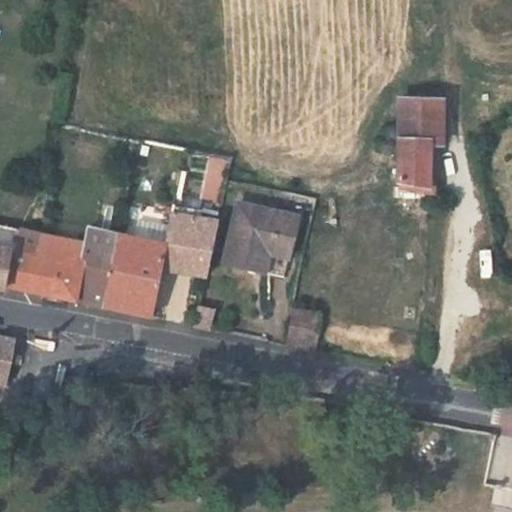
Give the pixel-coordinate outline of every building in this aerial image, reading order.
[(409,141),(418,141),(421,141),(422,98),(379,99),(379,178),(409,183),(409,141)] [(418,185),(418,141),(409,141),(409,183),(418,185)] [(204,198),(218,199),(222,159),(208,158),(204,198)] [(199,267),(235,275),(262,280),(276,220),(212,208),(199,267)] [(135,271),(176,279),(188,227),(147,218),(140,249),(135,271)] [(0,253),(16,255),(18,235),(0,231),(0,253)] [(0,253),(0,287),(83,305),(97,240),(69,234),(66,245),(18,235),(16,255),(0,253)] [(135,271),(140,249),(97,240),(83,305),(126,314),(135,271)] [(263,344),(293,350),(304,303),(274,296),(263,344)] [(187,309),(171,305),(166,323),(183,327),(187,309)] [(0,390),(8,391),(14,349),(0,345),(0,390)]
